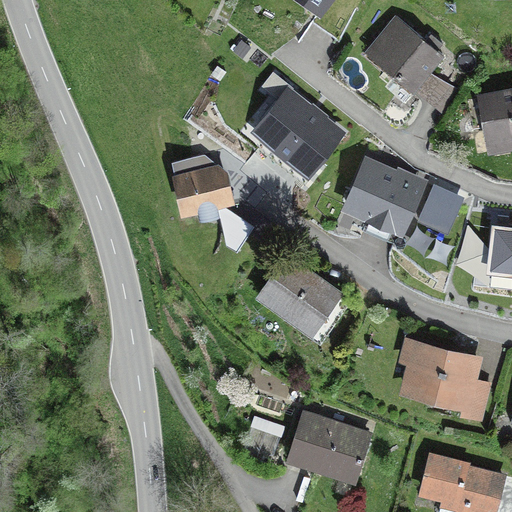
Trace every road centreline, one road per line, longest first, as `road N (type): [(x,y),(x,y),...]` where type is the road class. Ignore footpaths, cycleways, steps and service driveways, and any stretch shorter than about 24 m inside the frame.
road 1 (tertiary): [(134,350),(107,226),(19,0)]
road 2 (residential): [(511,335),(398,299),(262,203)]
road 3 (residential): [(511,194),(424,160),(292,59)]
road 4 (residential): [(134,350),(160,363),(249,511)]
road 5 (tertiary): [(152,511),(134,350)]
